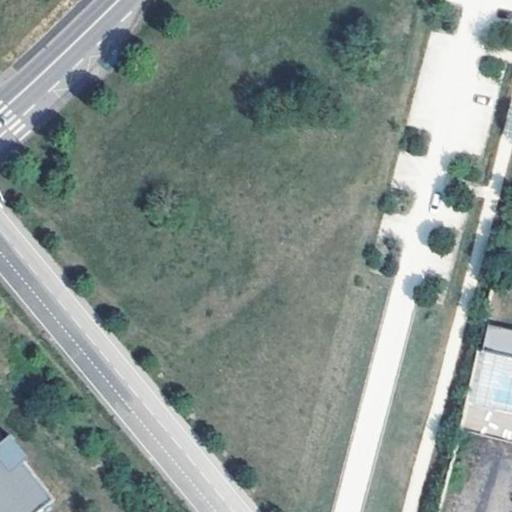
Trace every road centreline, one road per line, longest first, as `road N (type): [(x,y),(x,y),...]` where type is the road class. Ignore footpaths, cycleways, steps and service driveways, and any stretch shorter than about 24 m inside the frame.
road 1 (unclassified): [(0,231),(233,511)]
road 2 (secondary): [(0,112),(117,0)]
